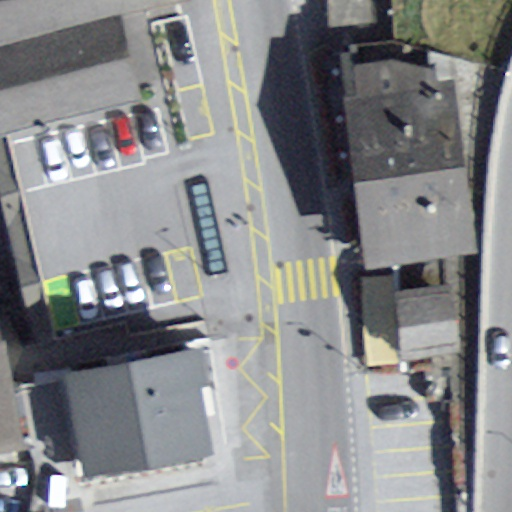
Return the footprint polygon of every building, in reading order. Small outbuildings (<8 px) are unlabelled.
[(0,0),(0,51),(208,12),(206,0),(0,0)] [(362,0),(321,0),(323,30),(364,28),(362,0)] [(143,26),(0,51),(0,68),(10,125),(156,98),(143,26)] [(345,59),(377,269),(405,266),(461,259),(478,257),(453,50),(345,59)] [(405,266),(408,364),(462,366),(461,259),(405,266)] [(0,455),(28,450),(8,340),(0,341),(0,455)] [(199,343),(61,367),(81,482),(219,458),(199,343)]
